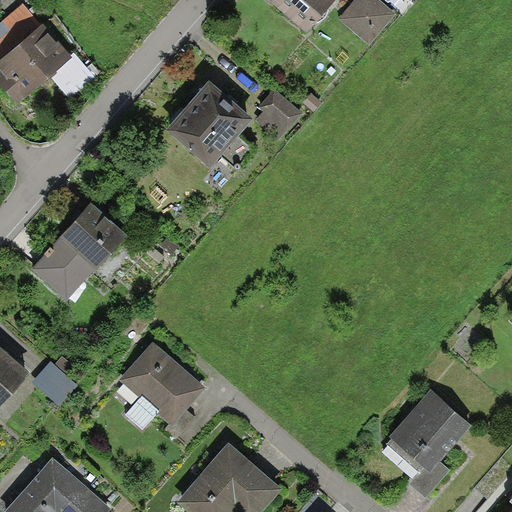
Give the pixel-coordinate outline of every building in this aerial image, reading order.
[(299,33),(325,3),(321,0),(272,0),(268,6),(299,33)] [(387,18),(365,0),(358,0),(340,22),(366,43),(387,18)] [(0,25),(0,64),(38,32),(19,9),(0,25)] [(0,64),(0,91),(12,105),(63,62),(38,32),(0,64)] [(203,90),(164,135),(204,169),(243,124),(203,90)] [(295,117),(269,98),(254,119),(280,138),(295,117)] [(85,214),(31,274),(62,301),(115,242),(85,214)] [(205,387),(153,342),(122,378),(141,395),(125,414),(144,430),(159,413),(171,423),(172,424),(186,409),(205,387)] [(0,400),(20,377),(0,360),(0,400)] [(46,370),(32,385),(49,400),(63,385),(46,370)] [(394,438),(389,444),(421,471),(425,467),(430,471),(440,460),(472,424),(431,388),(391,435),(394,438)] [(196,417),(186,409),(172,424),(171,423),(166,429),(176,438),(196,417)] [(230,444),(179,505),(187,511),(259,511),(281,487),(230,444)] [(511,466),(501,457),(475,487),(488,498),(511,470),(511,466)] [(451,469),(440,460),(430,471),(425,467),(421,471),(410,483),(426,497),(451,469)] [(44,465),(2,511),(97,511),(98,511),(44,465)]
